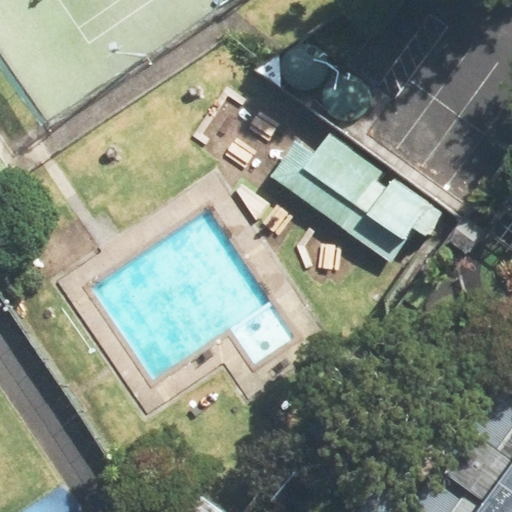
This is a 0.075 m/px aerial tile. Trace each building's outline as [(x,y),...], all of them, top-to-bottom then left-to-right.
[(292,63),(293,70),(297,76),(302,81),(309,84),(316,84),(323,82),(329,78),(334,73),(336,66),(336,59),(333,52),(329,46),(323,42),(316,40),(308,41),(301,44),(296,49),(293,56),(292,63)] [(332,91),(334,98),(338,104),(343,109),(350,111),(357,112),(364,110),(370,106),(374,100),(376,93),(376,86),(374,79),(370,73),(364,69),(356,67),(349,68),(342,71),(336,77),(333,83),(332,91)] [(0,183),(29,164),(0,119),(0,183)] [(346,128),(339,138),(315,122),(279,172),(380,243),(394,223),(430,249),(459,209),(346,128)] [(511,511),(511,358),(402,511),(511,511)]
